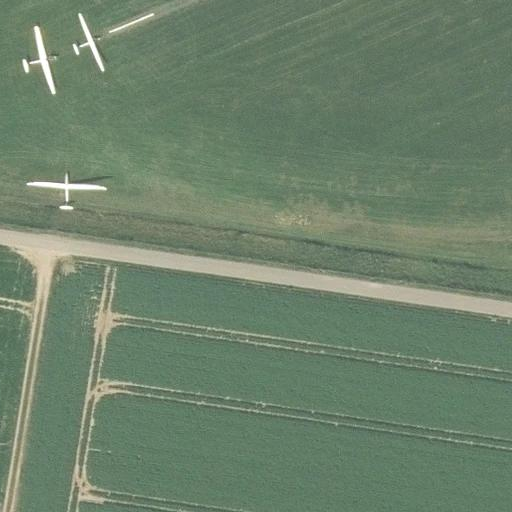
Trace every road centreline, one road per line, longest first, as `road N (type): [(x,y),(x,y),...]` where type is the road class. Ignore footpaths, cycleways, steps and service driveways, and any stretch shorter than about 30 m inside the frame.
road 1 (unclassified): [(0,241),(511,313)]
road 2 (track): [(49,247),(9,511)]
